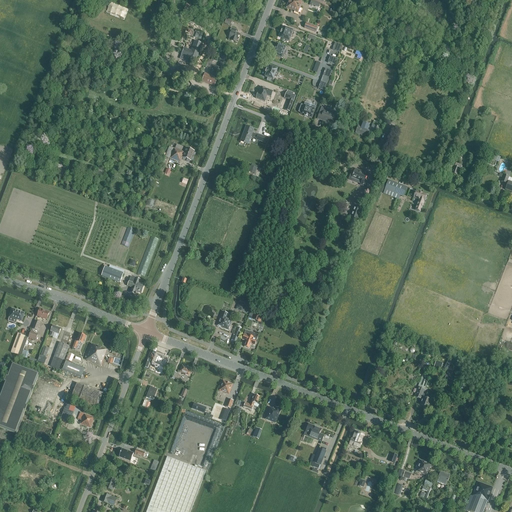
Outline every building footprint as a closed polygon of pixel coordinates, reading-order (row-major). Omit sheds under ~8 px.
[(298,13),(302,2),(298,0),(289,0),(286,8),(298,13)] [(187,4),(183,13),(190,16),(194,7),(187,4)] [(315,32),(317,27),(306,24),(304,29),(315,32)] [(289,41),(293,30),(284,27),(283,31),(282,30),(281,34),(280,37),(289,41)] [(228,40),(231,41),(236,43),(237,41),(237,40),(239,40),(239,37),(238,37),(239,34),(236,33),(237,30),(232,29),(231,31),(229,38),(228,40)] [(203,44),(195,41),(191,51),(184,48),(181,55),(197,61),(203,44)] [(335,43),(332,50),(339,52),(341,46),(335,43)] [(283,54),(285,48),(278,45),(277,45),(273,55),(274,55),(281,58),(282,58),(283,58),(284,55),(283,54)] [(330,56),(328,63),(334,65),(337,58),(330,56)] [(269,66),(265,77),(273,80),(275,77),(277,78),(278,74),(276,73),(277,70),(269,66)] [(332,71),(325,69),(323,76),(329,78),(332,71)] [(202,82),(215,87),(218,79),(205,74),(202,82)] [(318,88),(325,91),(327,84),(321,82),(318,88)] [(258,93),(256,98),(265,102),(267,96),(271,97),(273,92),(261,87),(259,93),(258,93)] [(286,92),(284,98),(289,100),(285,110),(289,112),(293,102),(294,102),(296,96),(286,92)] [(311,118),(315,109),(316,107),(305,103),(304,106),(301,105),(299,112),(301,113),(301,114),(304,115),(304,116),(307,117),(308,116),(311,118)] [(322,108),(317,119),(324,121),(325,120),(327,121),(327,122),(328,122),(333,124),(337,113),(325,108),(325,109),(322,108)] [(358,125),(355,133),(369,138),(371,131),(372,132),(378,134),(380,128),(374,126),(372,125),(371,128),(369,127),(370,125),(363,123),(361,127),(358,125)] [(246,126),(241,142),(248,145),(250,138),(253,139),(253,138),(256,139),(258,135),(252,133),(254,129),(246,126)] [(256,139),(256,140),(265,143),(267,138),(258,135),(256,139)] [(166,158),(170,159),(174,149),(170,148),(166,158)] [(194,152),(186,149),(184,153),(174,149),(170,159),(180,163),(182,158),(190,162),(194,152)] [(455,151),(454,155),(449,167),(452,168),(454,162),(456,162),(458,157),(460,157),(461,153),(455,151)] [(255,174),(257,168),(258,166),(252,164),(251,166),(249,172),(255,174)] [(455,167),(454,167),(452,173),(456,175),(458,171),(461,173),(463,168),(461,168),(462,166),(456,164),(455,167)] [(369,180),(366,178),(367,175),(359,172),(359,171),(355,169),(352,178),(362,181),(360,185),(366,187),(369,180)] [(511,192),(511,182),(507,181),(509,176),(504,174),(501,181),(507,184),(505,190),(511,192)] [(385,190),(383,194),(399,200),(400,196),(403,197),(407,189),(388,181),(385,190)] [(414,198),(419,199),(415,211),(419,212),(424,201),(424,202),(427,195),(417,191),(414,198)] [(362,208),(355,205),(350,219),(357,222),(362,208)] [(135,230),(127,227),(121,245),(129,248),(135,230)] [(342,232),(340,237),(349,240),(349,239),(351,235),(342,232)] [(159,240),(151,237),(137,274),(144,277),(159,240)] [(124,274),(105,267),(102,276),(120,283),(124,274)] [(144,285),(139,283),(140,281),(131,277),(127,287),(132,288),(130,293),(134,295),(135,292),(141,294),(144,285)] [(25,313),(12,309),(9,317),(22,322),(25,313)] [(37,317),(46,320),(49,313),(40,309),(37,317)] [(222,312),(221,316),(217,326),(228,330),(232,321),(226,318),(227,314),(222,312)] [(258,321),(261,316),(263,317),(263,315),(261,314),(261,315),(256,313),(254,319),(258,321)] [(41,323),(35,321),(32,329),(38,331),(41,323)] [(59,335),(61,330),(52,326),(50,332),(51,332),(50,336),(53,337),(54,333),(59,335)] [(245,334),(244,334),(242,340),(246,341),(244,347),(249,349),(251,344),(254,346),(257,340),(256,340),(258,336),(254,334),(250,332),(246,331),(245,334)] [(36,341),(38,335),(31,332),(29,338),(36,341)] [(28,338),(24,337),(19,335),(17,334),(10,353),(21,357),(28,338)] [(87,337),(85,337),(85,336),(80,334),(77,340),(76,339),(72,348),(76,350),(79,343),(82,344),(83,341),(85,342),(87,337)] [(50,367),(60,371),(69,346),(59,343),(50,367)] [(89,353),(104,358),(107,350),(92,344),(89,353)] [(41,356),(46,357),(49,349),(44,347),(41,356)] [(69,353),(66,360),(72,362),(74,355),(69,353)] [(104,358),(89,353),(86,361),(101,367),(104,358)] [(158,355),(154,363),(159,365),(157,369),(160,370),(159,374),(161,375),(168,360),(158,355)] [(176,371),(179,364),(169,360),(166,367),(176,371)] [(81,379),(85,369),(66,361),(62,371),(81,379)] [(53,430),(23,418),(25,412),(40,373),(11,363),(0,393),(0,428),(16,435),(46,447),(53,430)] [(189,376),(191,369),(182,365),(179,372),(189,376)] [(449,367),(444,378),(449,380),(453,369),(449,367)] [(160,377),(151,373),(151,374),(150,374),(149,380),(158,383),(160,378),(159,378),(160,377)] [(424,390),(430,376),(424,374),(415,397),(421,399),(423,393),(424,390)] [(223,381),(219,391),(229,395),(233,385),(223,381)] [(76,384),(70,400),(97,410),(99,403),(101,398),(105,399),(106,395),(103,394),(76,384)] [(158,390),(150,387),(146,398),(153,400),(158,390)] [(425,394),(423,393),(421,399),(422,400),(421,402),(420,402),(420,404),(420,405),(423,406),(423,407),(425,407),(426,407),(426,408),(427,405),(428,405),(429,405),(431,400),(424,398),(425,394)] [(245,403),(244,408),(252,411),(255,403),(257,404),(259,397),(254,395),(250,405),(245,403)] [(206,408),(194,403),(192,409),(204,413),(206,408)] [(265,419),(275,423),(281,409),(276,407),(276,409),(273,408),(273,409),(270,408),(265,419)] [(64,419),(70,421),(72,413),(67,411),(64,419)] [(90,429),(94,418),(80,413),(78,420),(81,422),(80,425),(90,429)] [(308,426),(307,426),(304,435),(321,442),(324,435),(320,434),(321,431),(313,428),(314,426),(309,424),(308,426)] [(260,430),(256,428),(252,437),(257,439),(260,430)] [(361,441),(364,435),(355,432),(352,439),(349,444),(360,448),(362,443),(360,442),(361,440),(361,441)] [(122,449),(119,457),(131,462),(134,453),(133,453),(122,449)] [(326,452),(319,449),(313,462),(321,465),(326,452)] [(389,461),(395,464),(397,456),(392,454),(389,461)] [(190,511),(205,472),(167,458),(146,511),(190,511)] [(431,464),(420,461),(417,471),(420,472),(420,473),(428,476),(431,464)] [(438,478),(437,483),(445,486),(446,484),(446,485),(448,481),(450,475),(441,472),(438,478)] [(113,491),(117,481),(108,478),(105,488),(113,491)] [(58,489),(55,481),(50,483),(53,491),(58,489)] [(493,488),(479,482),(473,497),(471,496),(465,510),(470,511),(483,511),(487,502),(488,502),(493,488)] [(110,500),(103,497),(102,502),(114,506),(116,502),(110,500)]
